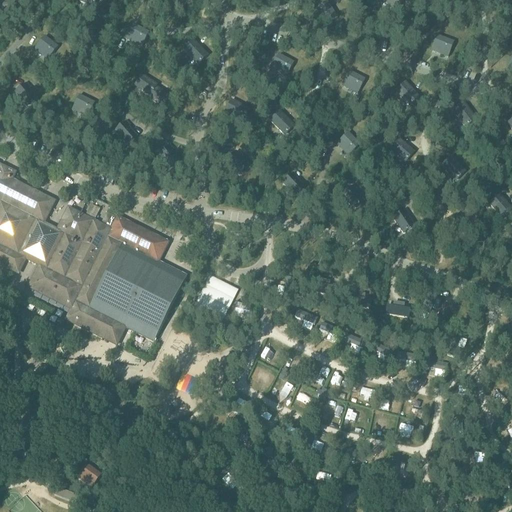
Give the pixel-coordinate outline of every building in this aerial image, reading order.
[(14,0),(0,0),(0,12),(14,14),(16,0),(14,0)] [(74,0),(92,9),(96,0),(74,0)] [(404,0),(382,0),(381,2),(384,4),(395,12),(404,0)] [(328,3),(313,11),(316,17),(322,28),(338,18),(328,3)] [(129,42),(141,48),(149,33),(133,25),(125,40),(129,42)] [(437,36),(430,52),(436,55),(447,59),(454,43),(437,36)] [(44,37),(34,50),(39,55),(47,61),(58,48),(44,37)] [(182,51),(198,67),(209,56),(193,41),(182,51)] [(278,55),(270,70),(275,73),(286,78),(294,63),(278,55)] [(347,90),(357,95),(365,79),(349,72),(341,87),(347,90)] [(133,87),(147,96),(156,88),(158,86),(153,82),(141,75),(133,87)] [(405,82),(394,92),(408,109),(420,98),(411,89),(405,82)] [(27,83),(14,93),(26,109),(37,100),(29,90),(31,88),(27,83)] [(161,91),(156,88),(147,96),(146,98),(162,110),(171,97),(161,91)] [(79,96),(71,111),(76,113),(87,119),(95,104),(79,96)] [(224,113),(243,124),(250,110),(239,105),(231,100),(224,113)] [(464,103),(451,111),(465,129),(477,120),(464,103)] [(269,122),(284,137),(295,126),(280,112),(269,122)] [(126,122),(114,132),(126,147),(138,138),(132,131),(129,128),(131,126),(126,122)] [(340,149),(347,158),(360,145),(348,133),(335,145),(340,149)] [(405,145),(398,139),(388,149),(404,164),(414,153),(405,145)] [(170,146),(157,156),(169,171),(181,162),(174,154),(172,152),(174,151),(170,146)] [(225,163),(239,177),(249,166),(241,158),(239,157),(241,155),(236,152),(225,163)] [(451,157),(440,167),(455,183),(466,173),(457,163),(451,157)] [(179,274),(159,264),(163,256),(169,244),(161,240),(117,218),(111,231),(75,213),(64,217),(57,231),(43,224),(50,210),(47,198),(12,181),(15,174),(0,166),(0,265),(11,271),(22,267),(25,260),(39,267),(31,281),(35,292),(70,310),(65,321),(117,347),(126,329),(154,343),(187,278),(179,274)] [(293,174),(281,184),(294,199),(305,189),(298,181),(296,179),(298,177),(293,174)] [(353,187),(340,196),(353,211),(364,203),(358,195),(356,192),(357,191),(353,187)] [(511,209),(505,202),(500,196),(488,205),(503,221),(511,212),(511,209)] [(97,215),(101,206),(87,199),(83,208),(97,215)] [(104,221),(111,214),(104,208),(97,215),(104,221)] [(406,211),(392,219),(402,235),(414,227),(409,219),(408,217),(409,216),(406,211)] [(315,281),(326,284),(328,277),(316,274),(315,281)] [(421,297),(432,305),(439,295),(428,287),(421,297)] [(363,297),(364,290),(353,288),(352,295),(363,297)] [(235,303),(232,317),(248,320),(251,307),(235,303)] [(457,320),(459,311),(454,309),(451,319),(457,320)] [(294,311),(292,317),(303,321),(305,315),(294,311)] [(318,333),(328,337),(330,331),(321,327),(318,333)] [(345,329),(343,334),(354,338),(355,333),(345,329)] [(346,336),(343,343),(355,347),(357,340),(346,336)] [(274,344),(269,353),(276,357),(281,349),(274,344)] [(381,361),(384,354),(373,350),(371,356),(381,361)] [(281,361),(290,366),(295,356),(286,352),(281,361)] [(398,361),(410,365),(412,359),(400,355),(398,361)] [(484,361),(489,370),(497,366),(493,357),(484,361)] [(424,371),(435,374),(437,368),(426,365),(424,371)] [(169,380),(185,388),(192,374),(176,366),(169,380)] [(262,366),(256,376),(262,380),(268,370),(262,366)] [(308,377),(317,381),(320,374),(311,370),(308,377)] [(332,389),(336,379),(326,375),(322,385),(332,389)] [(281,378),(276,388),(286,392),(290,382),(281,378)] [(451,387),(445,393),(454,402),(460,396),(451,387)] [(381,393),(379,400),(389,403),(391,396),(381,393)] [(244,406),(246,400),(237,396),(234,401),(244,406)] [(416,406),(417,397),(409,396),(408,405),(416,406)] [(317,399),(315,409),(322,411),(324,401),(317,399)] [(344,414),(355,416),(357,406),(345,404),(344,414)] [(258,420),(266,425),(272,415),(264,410),(258,420)] [(138,423),(137,411),(124,413),(126,425),(138,423)] [(370,420),(379,423),(382,414),(373,411),(370,420)] [(497,423),(507,426),(509,417),(500,414),(497,423)] [(215,426),(223,420),(220,416),(212,423),(215,426)] [(450,420),(451,429),(463,428),(462,419),(450,420)] [(405,433),(407,424),(397,421),(394,431),(405,433)] [(237,441),(243,432),(236,427),(230,435),(237,441)] [(305,447),(316,450),(320,437),(309,434),(305,447)] [(255,442),(252,452),(262,455),(265,445),(255,442)] [(347,452),(349,446),(337,443),(336,449),(347,452)] [(203,445),(198,449),(203,456),(208,452),(203,445)] [(472,449),(476,459),(484,455),(480,445),(472,449)] [(286,468),(287,460),(277,458),(276,466),(286,468)] [(391,458),(389,464),(399,467),(401,461),(391,458)] [(76,478),(91,490),(102,475),(86,464),(76,478)] [(500,479),(508,474),(503,467),(495,472),(500,479)] [(223,482),(229,475),(223,470),(217,477),(223,482)] [(325,480),(333,481),(335,472),(326,470),(325,480)]
